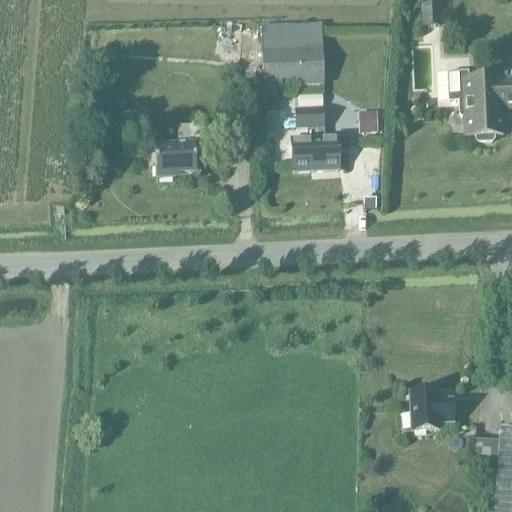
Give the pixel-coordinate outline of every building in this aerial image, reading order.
[(439,34),(439,9),(423,10),(423,34),(439,34)] [(322,87),(320,37),(319,25),(259,28),(261,89),(322,87)] [(457,102),(458,117),(460,119),(464,119),(465,139),(474,139),(474,142),(476,144),(490,144),(492,142),(492,138),(501,138),(499,109),(511,108),(511,82),(499,83),(498,79),(466,81),(465,74),(446,75),(447,103),(457,102)] [(308,130),(308,139),(290,140),(291,174),(336,172),(335,138),(320,139),(319,111),(294,112),(295,131),(308,130)] [(377,137),(376,116),(361,117),(362,138),(377,137)] [(178,128),(179,147),(154,149),(155,182),(174,181),(174,176),(195,175),(194,152),(205,152),(203,127),(178,128)] [(437,393),(409,394),(411,434),(439,433),(438,427),(453,426),(452,402),(437,403),(437,393)] [(511,511),(511,430),(501,430),(492,511),(511,511)]
